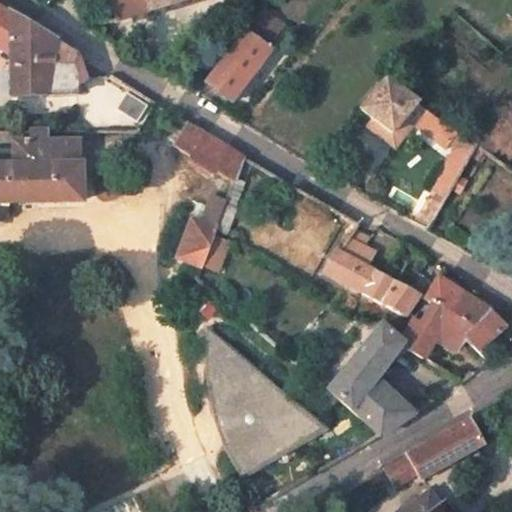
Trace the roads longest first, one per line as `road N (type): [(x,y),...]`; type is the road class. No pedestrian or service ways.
road 1 (unclassified): [(511,294),(19,0)]
road 2 (unknown): [(228,511),(205,468),(165,315),(137,267),(119,249),(30,238)]
road 3 (residential): [(275,511),(511,377)]
